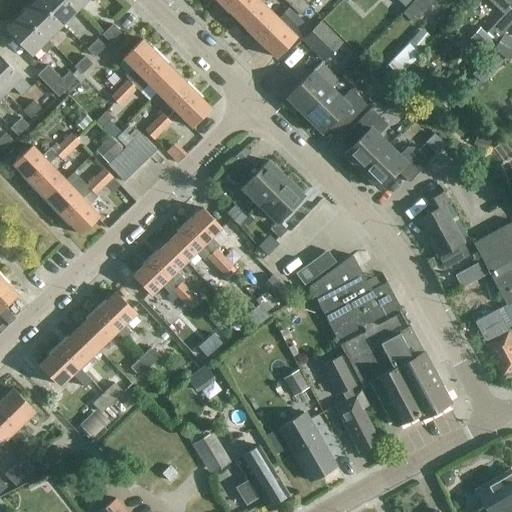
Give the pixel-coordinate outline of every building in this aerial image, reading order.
[(38,0),(34,0),(21,13),(54,47),(55,46),(48,39),(62,25),(38,0)] [(67,0),(38,0),(62,25),(77,10),(67,0)] [(67,0),(77,10),(87,0),(67,0)] [(257,0),(228,0),(223,6),(241,23),(261,3),(257,0)] [(302,0),(296,0),(291,6),(301,16),(310,7),(302,0)] [(304,0),(315,11),(326,0),(304,0)] [(397,0),(406,8),(413,0),(397,0)] [(413,0),(406,8),(407,9),(402,13),(413,25),(436,0),(413,0)] [(511,23),(511,0),(487,0),(503,15),(487,32),(496,41),(511,23)] [(241,23),(258,40),(279,20),(261,3),(241,23)] [(31,55),(39,47),(47,54),(54,47),(21,13),(5,28),(31,55)] [(296,37),(279,20),(258,40),(276,58),(296,37)] [(113,25),(104,35),(112,42),(121,32),(113,25)] [(321,25),(302,44),(321,63),(340,44),(321,25)] [(496,43),(480,28),(471,38),(486,53),(496,43)] [(511,39),(504,35),(493,51),(508,61),(511,55),(511,39)] [(95,57),(106,47),(99,39),(88,49),(95,57)] [(111,97),(114,100),(159,57),(141,40),(123,58),(134,69),(127,78),(128,79),(111,97)] [(420,55),(408,44),(387,66),(398,77),(420,55)] [(0,57),(0,88),(5,93),(11,86),(21,96),(30,88),(0,57)] [(82,74),(93,64),(85,57),(75,66),(82,74)] [(149,84),(158,92),(176,74),(159,57),(114,100),(121,107),(137,90),(139,93),(149,84)] [(313,71),(287,98),(304,115),(330,89),(339,81),(321,63),(313,71)] [(47,65),(37,75),(58,96),(76,79),(68,71),(60,79),(47,65)] [(145,131),(150,135),(167,118),(168,118),(176,110),(194,92),(176,74),(158,92),(169,103),(160,113),(161,114),(145,131)] [(322,133),(328,127),(338,117),(347,126),(367,105),(350,88),(340,99),(330,89),(304,115),(322,133)] [(211,109),(194,92),(176,110),(193,127),(211,109)] [(147,114),(131,98),(116,111),(132,128),(147,114)] [(33,101),(23,111),(30,118),(40,108),(33,101)] [(344,155),(362,172),(387,146),(377,136),(387,126),(370,109),(350,130),(359,139),(344,155)] [(20,118),(10,128),(17,136),(28,126),(20,118)] [(167,118),(150,135),(154,140),(163,132),(167,128),(172,122),(168,118),(167,118)] [(72,142),(87,158),(106,140),(90,124),(72,142)] [(126,147),(133,141),(134,140),(128,134),(132,129),(130,126),(117,138),(126,147)] [(5,133),(0,137),(0,149),(1,151),(12,141),(5,133)] [(13,163),(30,181),(48,163),(49,164),(58,155),(57,155),(75,137),(71,133),(53,151),(51,149),(42,157),(31,145),(13,163)] [(133,141),(148,157),(157,149),(141,133),(134,140),(133,141)] [(124,149),(140,165),(148,157),(133,141),(126,147),(124,149)] [(456,141),(439,168),(480,194),(482,190),(492,196),(490,199),(508,210),(511,203),(511,192),(509,191),(503,201),(492,194),(500,181),(472,163),(478,154),(456,141)] [(387,146),(362,172),(379,190),(397,172),(408,183),(429,162),(416,148),(405,148),(398,156),(387,146)] [(116,157),(132,173),(140,165),(124,149),(116,157)] [(253,168),(239,154),(229,165),(243,179),(253,168)] [(108,165),(123,182),(132,173),(116,157),(108,165)] [(241,188),(259,206),(285,179),(267,162),(241,188)] [(30,181),(47,199),(66,181),(49,164),(48,163),(30,181)] [(47,199),(64,217),(83,199),(109,173),(103,168),(86,186),(83,181),(74,190),(66,181),(47,199)] [(83,199),(64,217),(81,234),(99,216),(106,209),(96,198),(98,196),(97,195),(105,187),(115,197),(123,189),(113,178),(114,178),(109,173),(83,199)] [(278,223),(303,197),(285,179),(259,206),(276,222),(269,229),(279,238),(286,231),(278,223)] [(429,201),(434,212),(417,221),(437,257),(462,244),(442,207),(448,204),(443,194),(429,201)] [(212,202),(204,209),(203,208),(191,220),(218,248),(219,247),(211,238),(221,227),(222,228),(229,221),(212,202)] [(226,213),(236,222),(246,212),(236,202),(226,213)] [(327,231),(341,215),(329,205),(315,221),(327,231)] [(190,257),(196,251),(204,261),(208,258),(224,275),(234,266),(217,249),(218,248),(191,220),(172,238),(190,257)] [(511,222),(473,243),(504,303),(501,305),(511,326),(511,325),(511,222)] [(185,280),(176,271),(190,257),(172,238),(153,256),(196,302),(199,299),(182,282),(185,280)] [(450,404),(408,325),(386,283),(370,291),(352,256),(351,254),(308,285),(309,287),(324,316),(346,358),(361,387),(369,383),(391,425),(396,422),(398,425),(417,415),(419,420),(450,404)] [(171,294),(173,292),(190,309),(196,302),(153,256),(133,275),(151,294),(161,284),(171,294)] [(481,262),(456,275),(463,288),(487,274),(481,262)] [(0,311),(17,295),(0,278),(0,311)] [(115,293),(97,310),(120,334),(124,338),(131,332),(123,324),(135,313),(115,293)] [(108,338),(112,342),(120,334),(97,310),(78,328),(97,349),(108,338)] [(511,370),(511,338),(497,311),(475,323),(484,340),(482,342),(501,377),(511,370)] [(78,328),(58,346),(86,375),(103,358),(96,349),(97,349),(78,328)] [(59,385),(72,373),(80,381),(86,375),(58,346),(39,365),(59,385)] [(152,347),(141,358),(150,367),(161,357),(152,347)] [(361,390),(354,394),(350,388),(354,386),(357,384),(343,355),(321,367),(334,396),(342,392),(344,399),(334,404),(359,452),(379,442),(362,410),(369,406),(361,390)] [(150,367),(141,358),(131,368),(140,377),(150,367)] [(197,392),(215,379),(205,365),(187,378),(197,392)] [(307,388),(298,371),(284,378),(293,395),(307,388)] [(114,383),(104,393),(113,403),(124,392),(114,383)] [(14,389),(0,402),(0,427),(9,437),(35,412),(14,389)] [(113,403),(104,393),(93,403),(102,413),(113,403)] [(334,467),(310,424),(304,413),(281,428),(286,438),(310,480),(334,467)] [(0,427),(0,444),(9,437),(0,427)] [(227,462),(216,445),(210,433),(193,444),(199,456),(210,472),(227,462)] [(260,447),(291,496),(306,487),(275,438),(260,447)] [(56,446),(37,460),(45,471),(64,457),(56,446)] [(287,495),(264,457),(258,446),(235,460),(241,471),(256,494),(260,492),(269,506),(287,495)] [(22,457),(4,475),(15,487),(34,468),(22,457)] [(170,466),(162,474),(170,481),(177,474),(170,466)] [(50,480),(47,473),(25,484),(28,491),(50,480)] [(475,511),(509,511),(511,510),(511,473),(476,494),(484,508),(475,511)] [(126,511),(116,499),(98,511),(126,511)]
